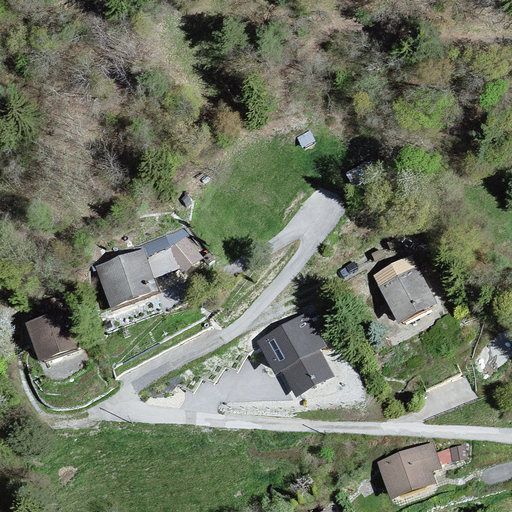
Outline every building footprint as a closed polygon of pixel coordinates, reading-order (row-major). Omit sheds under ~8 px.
[(145,252),(156,283),(201,266),(187,229),(142,246),(145,252)] [(145,252),(96,271),(114,317),(154,303),(151,294),(159,291),(156,283),(145,252)] [(420,272),(382,292),(401,329),(439,309),(420,272)] [(69,317),(31,331),(44,369),(83,355),(69,317)] [(288,380),(300,403),(338,382),(325,359),(328,357),(318,338),(321,337),(311,319),(260,347),(280,384),(288,380)] [(431,446),(378,466),(393,506),(437,490),(432,476),(441,473),(431,446)]
